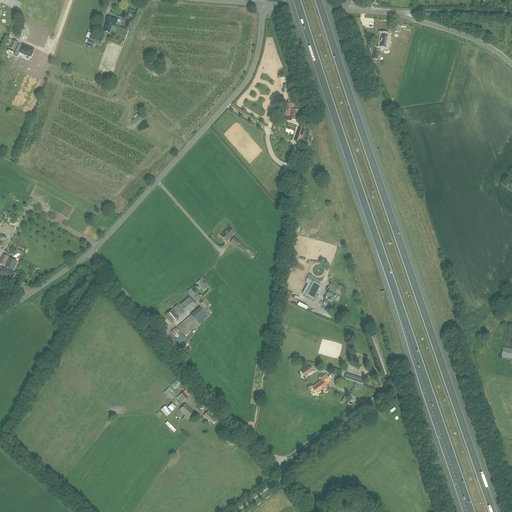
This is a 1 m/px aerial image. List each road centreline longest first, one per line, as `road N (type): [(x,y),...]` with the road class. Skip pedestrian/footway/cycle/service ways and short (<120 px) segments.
road 1 (motorway): [(296,0),(470,511)]
road 2 (motorway): [(492,511),(319,0)]
road 3 (unclassified): [(90,251),(238,90),(257,57),(260,4)]
road 4 (unclassified): [(276,462),(90,251)]
road 5 (unclassified): [(276,462),(384,384),(369,335),(321,313)]
road 6 (unclassified): [(511,64),(481,42),(396,12)]
road 7 (track): [(380,511),(346,488),(310,504),(283,475)]
